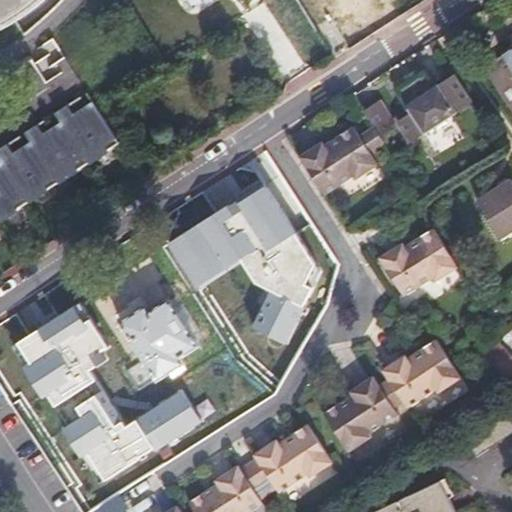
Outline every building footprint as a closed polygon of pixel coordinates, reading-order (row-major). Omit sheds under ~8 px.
[(0,0),(0,16),(2,15),(7,13),(13,9),(16,7),(22,3),(24,2),(27,0),(0,0)] [(295,0),(327,58),(392,23),(382,4),(390,0),(295,0)] [(511,45),(479,69),(511,117),(511,45)] [(412,139),(472,99),(453,71),(434,83),(424,68),(396,87),(412,110),(398,118),(412,139)] [(381,99),(366,109),(377,127),(383,135),(398,125),(381,99)] [(0,219),(120,141),(119,139),(98,108),(93,100),(74,113),(68,104),(56,112),(62,121),(44,132),(38,124),(26,132),(32,141),(14,152),(8,143),(0,148),(0,158),(2,160),(0,161),(0,219)] [(299,155),(325,194),(355,174),(359,180),(382,165),(374,153),(363,136),(356,125),(326,145),(323,140),(299,155)] [(363,136),(374,153),(388,143),(383,135),(377,127),(363,136)] [(511,175),(482,195),(505,232),(511,226),(511,175)] [(305,283),(316,261),(265,181),(164,247),(195,294),(240,265),(251,281),(268,290),(251,326),(287,344),(314,288),(305,283)] [(442,278),(465,263),(439,223),(410,241),(408,238),(385,253),(410,292),(439,273),(442,278)] [(147,308),(121,324),(145,359),(128,371),(142,392),(183,364),(179,358),(199,345),(170,300),(150,313),(147,308)] [(78,303),(11,347),(22,363),(18,366),(40,400),(44,397),(52,410),(94,382),(89,374),(109,360),(104,352),(108,349),(78,303)] [(407,399),(411,405),(441,386),(444,389),(467,374),(442,336),(411,356),(408,352),(385,367),(391,376),(407,399)] [(511,356),(496,336),(479,350),(511,379),(511,356)] [(327,413),(352,450),(375,434),(373,431),(402,411),(398,405),(383,382),(377,373),(353,389),(356,394),(327,413)] [(398,405),(407,399),(391,376),(383,382),(398,405)] [(99,390),(72,408),(79,419),(60,431),(80,460),(84,458),(101,485),(156,449),(159,453),(203,425),(200,420),(217,409),(208,397),(192,408),(181,391),(124,428),(99,390)] [(478,450),(511,426),(511,392),(462,427),(478,450)] [(280,488),(282,491),(311,473),(313,477),(336,461),(311,423),(283,442),(280,438),(258,453),(260,457),(280,488)] [(192,503),(195,508),(198,511),(251,511),(266,503),(263,499),(280,488),(260,457),(243,468),(240,465),(217,481),(220,484),(192,503)] [(440,485),(387,510),(388,511),(459,511),(452,497),(447,499),(440,485)] [(113,511),(123,505),(113,491),(82,511),(113,511)]
